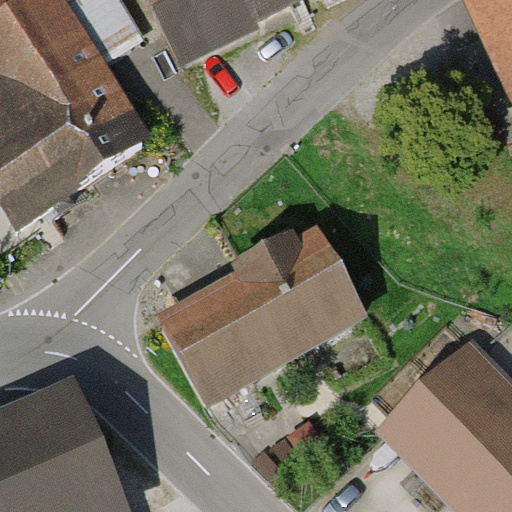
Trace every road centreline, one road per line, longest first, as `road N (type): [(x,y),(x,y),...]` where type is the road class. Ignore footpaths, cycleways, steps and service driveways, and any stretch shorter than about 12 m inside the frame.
road 1 (unclassified): [(59,353),(75,320),(145,248),(416,0)]
road 2 (tertiary): [(248,511),(120,386),(59,353)]
